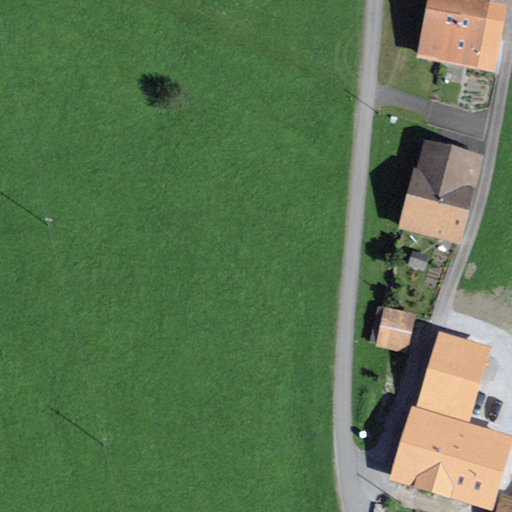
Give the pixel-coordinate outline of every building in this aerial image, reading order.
[(492,61),(502,14),(478,9),(479,0),(438,0),(428,48),(423,47),(421,55),(457,62),(458,54),(492,61)] [(465,161),(468,150),(432,141),(412,221),(407,220),(405,228),(446,239),(448,231),(462,235),(480,164),(465,161)] [(404,351),(411,316),(386,311),(379,345),(404,351)] [(486,353),(447,340),(424,407),(463,420),(486,353)] [(490,500),(509,438),(482,430),(479,442),(464,437),(466,429),(421,415),(404,474),(406,474),(404,482),(447,495),(449,487),(490,500)] [(511,511),(511,503),(507,502),(503,511),(511,511)]
